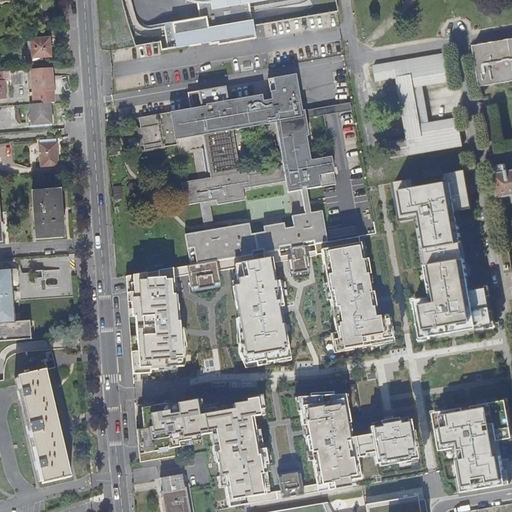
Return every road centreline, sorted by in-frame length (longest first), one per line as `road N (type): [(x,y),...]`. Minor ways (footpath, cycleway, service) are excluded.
road 1 (tertiary): [(85,0),(121,511)]
road 2 (residential): [(478,175),(511,374)]
